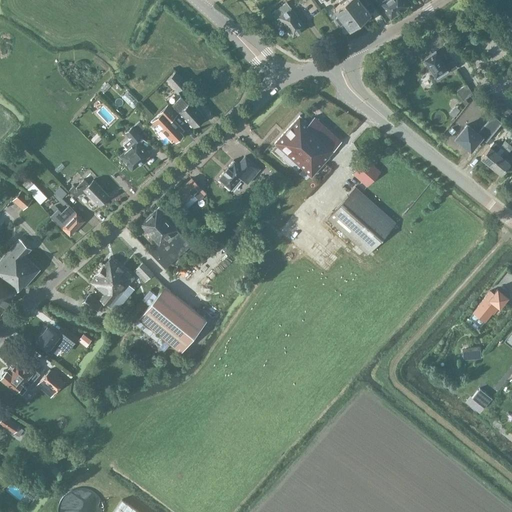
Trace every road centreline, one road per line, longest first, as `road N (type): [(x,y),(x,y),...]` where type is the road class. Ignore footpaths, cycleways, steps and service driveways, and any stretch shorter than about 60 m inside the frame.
road 1 (tertiary): [(0,338),(286,78)]
road 2 (tertiary): [(511,222),(355,95),(335,59)]
road 3 (unknown): [(375,111),(332,162),(297,238)]
road 4 (tertiary): [(335,59),(445,0)]
